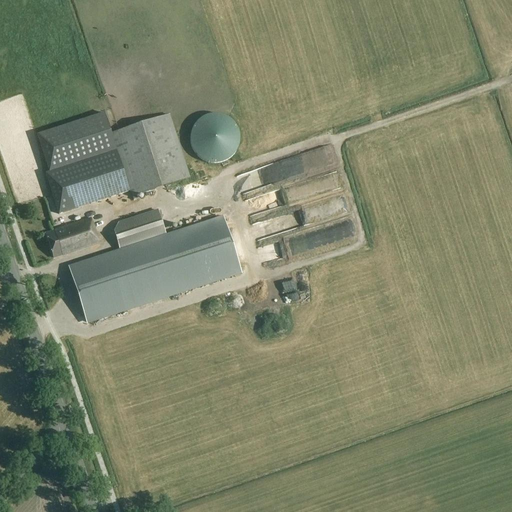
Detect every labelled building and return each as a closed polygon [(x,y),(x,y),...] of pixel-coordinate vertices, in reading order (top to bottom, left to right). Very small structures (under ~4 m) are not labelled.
[(59,215),(130,193),(111,134),(104,113),(37,136),(49,174),(45,175),(59,215)] [(189,136),(189,143),(191,150),(195,156),(201,161),(207,164),(214,165),(222,164),(228,161),(234,156),(238,150),(240,143),(240,136),(238,129),(234,123),(228,118),(221,115),(214,114),(207,115),(200,118),(195,123),(191,129),(189,136)] [(170,115),(111,134),(130,193),(131,198),(190,179),(170,115)] [(243,182),(254,181),(253,170),(242,171),(243,182)] [(250,195),(202,210),(206,222),(253,207),(250,195)] [(189,196),(179,197),(181,206),(190,205),(189,196)] [(119,254),(168,238),(167,233),(159,210),(118,223),(113,232),(119,254)] [(53,258),(99,243),(91,219),(46,234),(53,258)] [(168,238),(119,254),(72,268),(89,322),(243,274),(226,220),(168,238)]
